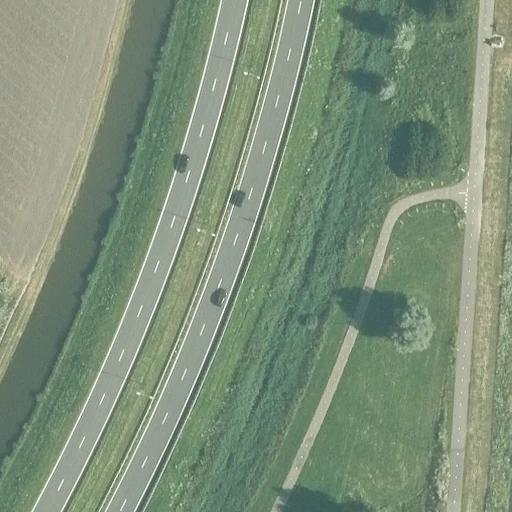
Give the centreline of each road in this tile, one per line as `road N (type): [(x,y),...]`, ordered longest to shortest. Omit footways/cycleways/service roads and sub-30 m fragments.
road 1 (trunk): [(227,0),(162,234),(39,511)]
road 2 (trunk): [(119,511),(218,289),(299,0)]
